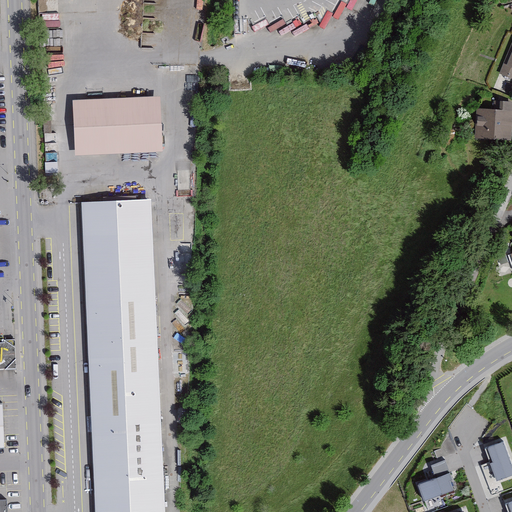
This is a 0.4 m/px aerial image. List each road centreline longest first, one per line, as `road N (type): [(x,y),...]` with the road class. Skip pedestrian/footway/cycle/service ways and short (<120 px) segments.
road 1 (unclassified): [(15,0),(38,511)]
road 2 (residential): [(438,401),(438,357),(511,184)]
road 3 (tertiary): [(353,511),(438,401)]
